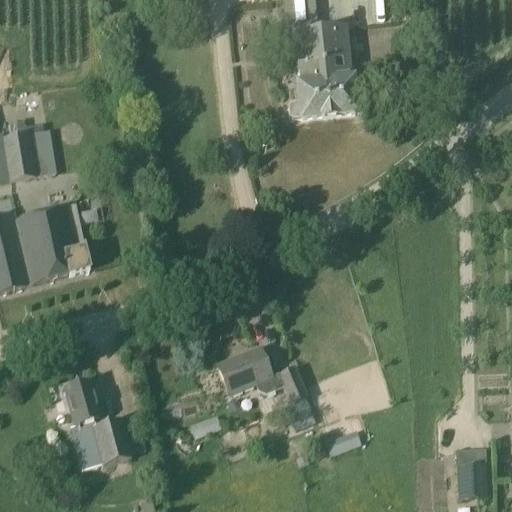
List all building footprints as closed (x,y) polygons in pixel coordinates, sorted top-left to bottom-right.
[(311,0),(281,0),(285,44),(294,43),(300,107),(289,108),(287,111),(288,122),(291,124),(298,123),(354,118),(354,117),(357,116),(353,82),(350,82),(344,31),(315,34),(311,0)] [(53,179),(46,135),(2,143),(9,186),(53,179)] [(25,221),(41,288),(89,276),(83,252),(85,251),(84,246),(82,246),(73,210),(25,221)] [(0,297),(41,288),(25,221),(15,224),(13,216),(0,219),(0,297)] [(259,353),(216,370),(228,400),(255,389),(257,395),(265,399),(283,391),(289,409),(307,402),(294,371),(270,381),(259,353)] [(90,386),(63,393),(74,430),(68,432),(80,477),(101,471),(122,466),(131,463),(121,423),(94,430),(93,425),(100,423),(90,386)] [(209,438),(204,425),(189,430),(194,444),(209,438)] [(324,448),(329,461),(360,450),(355,436),(324,448)] [(305,458),(294,462),(297,472),(309,468),(305,458)] [(486,502),(484,470),(454,472),(456,504),(486,502)] [(152,511),(150,501),(137,505),(139,511),(152,511)]
